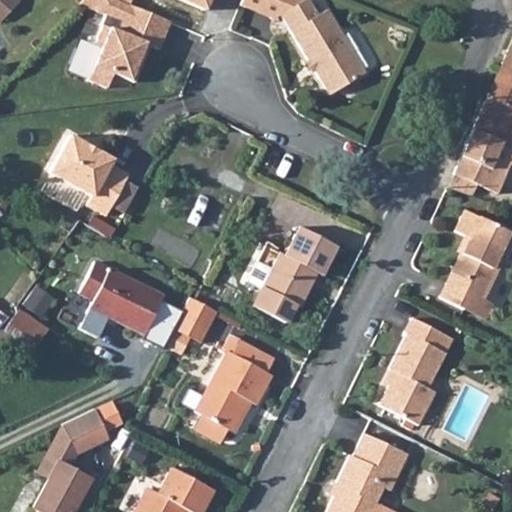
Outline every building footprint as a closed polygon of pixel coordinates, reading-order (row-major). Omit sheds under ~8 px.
[(0,18),(18,0),(17,0),(2,0),(0,2),(0,18)] [(0,22),(20,3),(18,0),(0,18),(0,22)] [(123,0),(84,0),(82,2),(103,11),(98,22),(100,23),(93,41),(99,44),(86,77),(105,84),(111,70),(133,79),(148,42),(157,46),(169,19),(128,2),(127,1),(123,0)] [(239,0),(239,2),(272,16),(279,12),(327,92),(363,70),(325,7),(316,12),(308,0),(239,0)] [(511,39),(499,69),(511,75),(511,39)] [(511,75),(499,69),(487,97),(511,107),(511,75)] [(511,124),(511,107),(487,97),(471,130),(503,144),(511,124)] [(511,148),(503,144),(471,130),(452,174),(475,184),(496,194),(511,164),(511,160),(511,148)] [(67,132),(46,170),(88,193),(83,202),(103,213),(126,172),(108,162),(110,157),(67,132)] [(452,174),(446,189),(470,197),(475,184),(452,174)] [(437,296),(461,308),(469,294),(480,300),(511,236),(463,212),(454,231),(466,237),(437,296)] [(256,287),(294,307),(308,284),(303,282),(309,272),(317,275),(333,246),(294,226),(280,250),(277,256),(273,255),(266,269),(256,287)] [(194,269),(203,253),(162,230),(154,246),(194,269)] [(160,287),(88,255),(74,286),(88,293),(85,302),(141,327),(160,287)] [(243,281),(256,287),(266,269),(252,262),(243,281)] [(38,321),(55,300),(38,288),(22,309),(38,321)] [(488,304),(480,300),(469,294),(461,308),(481,318),(488,304)] [(212,311),(186,296),(176,314),(202,329),(212,311)] [(4,332),(33,353),(49,330),(20,310),(4,332)] [(169,327),(195,342),(202,329),(176,314),(169,327)] [(385,369),(392,372),(376,405),(416,425),(433,391),(427,388),(451,338),(409,317),(401,333),(403,334),(385,369)] [(227,354),(223,352),(191,412),(195,414),(222,429),(226,431),(243,401),(250,404),(266,375),(261,373),(268,359),(233,341),(227,354)] [(222,429),(195,414),(188,428),(215,442),(222,429)] [(333,482),(337,484),(322,511),(390,511),(373,503),(381,487),(387,490),(405,455),(363,433),(352,455),(348,452),(333,482)] [(32,509),(37,511),(67,511),(91,469),(64,455),(32,509)] [(152,493),(142,487),(128,511),(177,511),(179,510),(183,511),(194,511),(207,490),(166,467),(152,493)]
